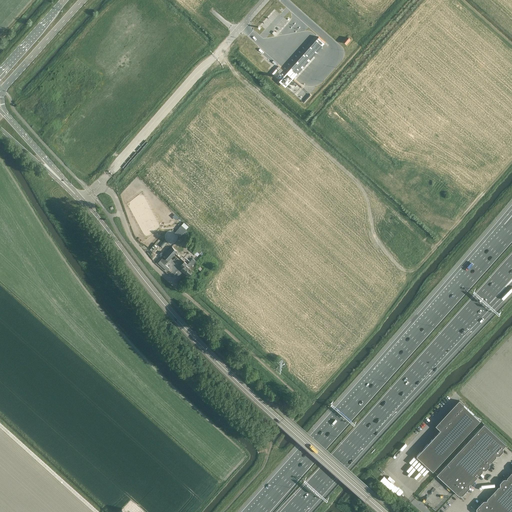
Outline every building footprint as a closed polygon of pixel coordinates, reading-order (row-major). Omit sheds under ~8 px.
[(326,44),(319,37),(280,81),(287,87),(326,44)] [(326,80),(337,69),(335,66),(328,74),(327,73),(323,77),(326,80)] [(181,226),(174,233),(180,238),(186,230),(181,226)] [(172,246),(163,256),(169,260),(177,251),(174,248),(178,242),(177,241),(172,246)] [(194,247),(191,251),(196,256),(200,252),(199,250),(198,251),(194,247)] [(158,263),(166,272),(169,269),(164,265),(167,263),(162,258),(158,263)] [(181,270),(185,273),(197,260),(196,261),(193,258),(187,264),(188,265),(188,266),(186,264),(187,263),(184,261),(181,265),(183,267),(181,270)] [(197,260),(185,273),(189,277),(194,271),(192,270),(193,268),(194,268),(196,266),(200,262),(197,260)] [(200,273),(205,268),(201,265),(196,270),(200,273)] [(433,472),(480,420),(459,401),(436,426),(441,430),(417,457),(433,472)] [(469,484),(480,473),(483,470),(486,470),(490,466),(490,462),(496,455),(500,455),(503,451),(503,448),(506,444),(484,424),(437,475),(459,495),(462,495),(470,487),(469,484)] [(395,460),(406,448),(401,444),(390,456),(395,460)] [(511,511),(511,473),(507,478),(504,478),(500,483),(500,486),(487,500),(483,500),(476,508),(476,511),(477,511),(511,511)] [(384,476),(381,480),(388,487),(392,482),(384,476)]
